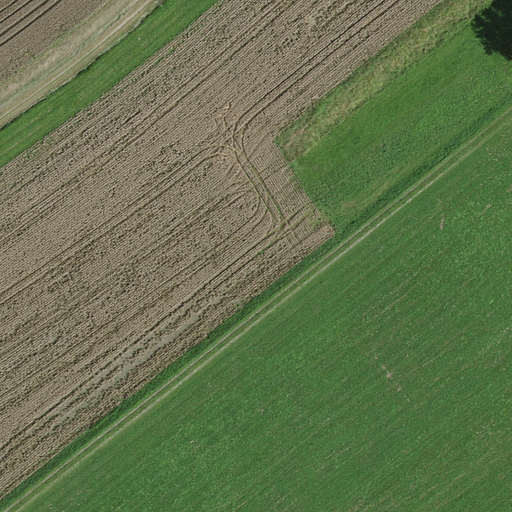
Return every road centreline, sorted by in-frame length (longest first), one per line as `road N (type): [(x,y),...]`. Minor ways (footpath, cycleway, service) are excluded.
road 1 (track): [(9,511),(511,113)]
road 2 (track): [(0,114),(144,0)]
